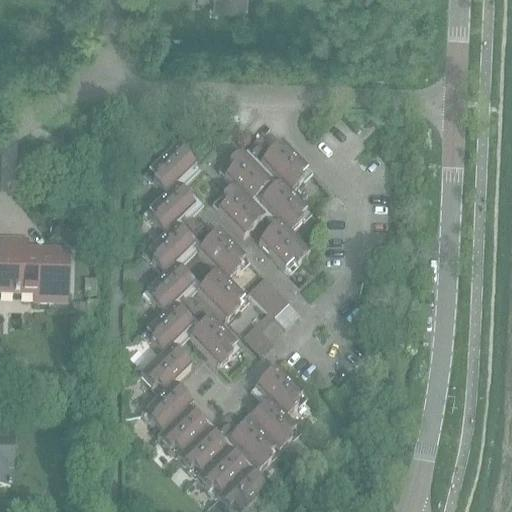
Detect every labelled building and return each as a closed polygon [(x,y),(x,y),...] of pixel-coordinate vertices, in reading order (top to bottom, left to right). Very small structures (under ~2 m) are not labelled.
[(217,0),(217,8),(223,9),(244,10),(244,0),(217,0)] [(281,148),(261,167),(279,187),(291,198),(311,179),(281,148)] [(144,179),(164,199),(175,189),(176,190),(196,171),(175,149),(144,179)] [(242,157),(223,175),(221,177),(234,192),(236,190),(251,206),(270,187),(256,172),(242,157)] [(259,206),(279,228),(290,238),(310,219),(291,198),(279,187),(259,206)] [(144,219),(163,239),(174,229),(176,230),(196,211),(176,190),(175,189),(164,199),(144,219)] [(265,221),(251,206),(236,190),(234,192),(214,211),(244,241),(265,221)] [(309,258),(290,238),(279,228),(259,247),(288,278),(309,258)] [(195,251),(176,230),(174,229),(163,239),(142,259),(163,280),(174,269),(175,270),(195,251)] [(198,256),(217,277),(218,276),(228,286),(248,267),(219,236),(198,256)] [(66,306),(68,255),(50,254),(50,262),(26,261),(27,244),(0,243),(0,295),(35,297),(35,305),(66,306)] [(143,299),(162,319),(172,310),(173,311),(194,290),(175,270),(174,269),(163,280),(143,299)] [(248,306),(228,286),(218,276),(217,277),(197,296),(226,327),(248,306)] [(285,334),(300,320),(264,283),(248,298),(268,319),(242,343),(260,361),(273,349),(260,336),(274,322),(285,334)] [(193,330),(173,311),(172,310),(162,319),(142,339),(162,360),(170,351),(171,352),(193,330)] [(218,373),(223,368),(239,353),(210,322),(189,342),(218,373)] [(140,380),(159,400),(172,388),(173,390),(191,372),(171,352),(170,351),(162,360),(140,380)] [(286,423),(306,403),(276,373),(255,393),(268,407),(285,423),(286,423)] [(141,418),(161,439),(187,413),(188,414),(193,410),(173,390),(172,388),(159,400),(141,418)] [(268,407),(249,426),(278,457),(299,437),(286,423),(285,423),(268,407)] [(156,443),(176,464),(207,433),(188,414),(187,413),(161,439),(156,443)] [(249,426),(228,446),(258,477),(278,457),(249,426)] [(176,464),(196,484),(227,454),(207,433),(176,464)] [(12,472),(12,441),(0,440),(0,488),(11,488),(11,472),(12,472)] [(196,484),(216,505),(247,474),(227,454),(196,484)] [(249,511),(267,495),(247,474),(216,505),(223,511),(249,511)]
